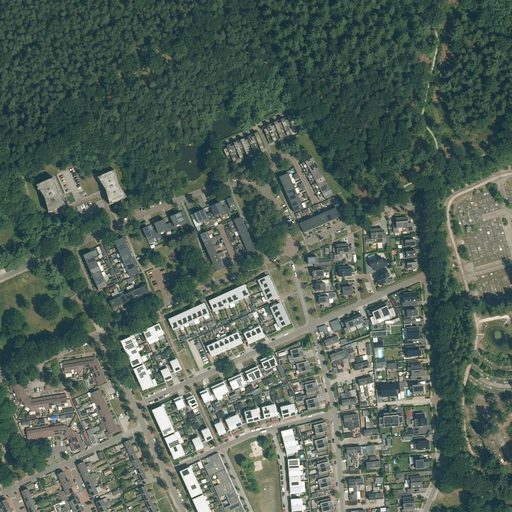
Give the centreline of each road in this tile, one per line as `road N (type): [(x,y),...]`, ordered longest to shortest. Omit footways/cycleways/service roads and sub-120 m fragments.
road 1 (residential): [(134,407),(313,326)]
road 2 (residential): [(263,192),(243,184),(209,188),(114,226)]
road 3 (unclassified): [(101,333),(240,271)]
road 4 (unclassified): [(291,248),(381,209),(416,206)]
road 5 (residential): [(313,326),(426,276)]
road 6 (unclassified): [(437,399),(426,276)]
